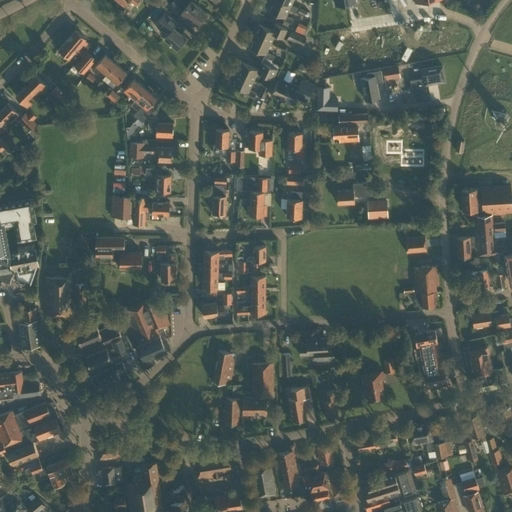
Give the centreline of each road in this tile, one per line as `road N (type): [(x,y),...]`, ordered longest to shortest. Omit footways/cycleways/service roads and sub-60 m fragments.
road 1 (unclassified): [(449,302),(442,197),(448,132),(466,67),(503,0)]
road 2 (residential): [(342,427),(207,447),(110,418)]
road 3 (residential): [(282,323),(450,313)]
road 4 (residential): [(196,109),(74,7)]
road 5 (residential): [(190,238),(196,109)]
road 6 (residential): [(467,400),(342,427)]
road 7 (residential): [(196,109),(247,0)]
